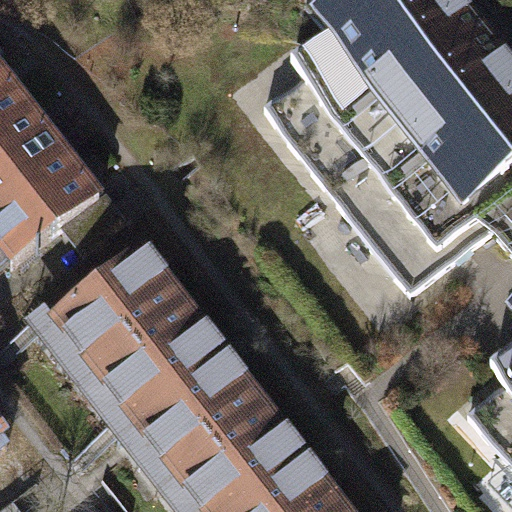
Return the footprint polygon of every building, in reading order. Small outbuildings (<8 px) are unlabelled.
[(358,0),(382,30),(403,57),(472,3),(469,0),(358,0)] [(511,100),(511,53),(472,3),(403,57),(455,122),(466,136),(511,100)] [(334,68),(407,160),(455,122),(403,57),(382,30),(334,68)] [(412,306),(480,253),(407,160),(334,68),(266,121),(412,306)] [(0,82),(0,150),(33,125),(0,82)] [(511,100),(466,136),(511,194),(511,100)] [(511,194),(466,136),(455,122),(407,160),(480,253),(511,227),(511,194)] [(33,125),(0,150),(0,222),(68,170),(33,125)] [(68,170),(0,222),(0,295),(104,215),(68,170)] [(24,354),(89,432),(215,329),(150,251),(24,354)] [(89,432),(154,511),(280,408),(215,329),(89,432)] [(511,398),(474,434),(511,474),(511,398)] [(154,511),(312,511),(345,486),(280,408),(154,511)] [(0,483),(29,460),(0,425),(0,483)] [(312,511),(365,511),(345,486),(312,511)]
